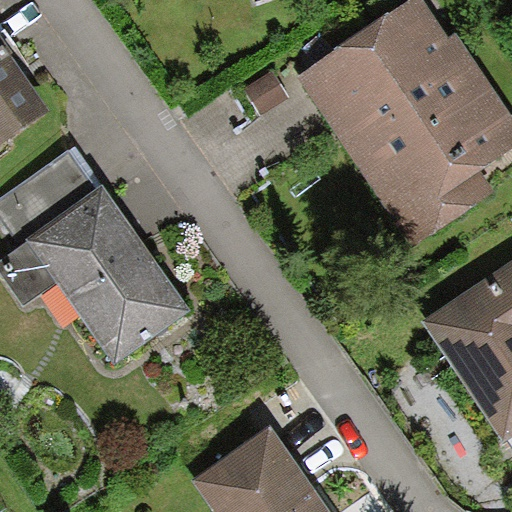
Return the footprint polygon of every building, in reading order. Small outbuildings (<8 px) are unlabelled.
[(301,84),(412,250),(496,195),(484,178),(511,159),(511,117),(462,41),(450,44),(423,3),(301,84)] [(1,47),(0,45),(0,151),(49,119),(1,47)] [(76,159),(0,211),(0,212),(27,252),(2,269),(27,305),(57,285),(114,367),(186,318),(76,159)] [(511,268),(425,326),(506,447),(511,442),(511,268)] [(270,431),(196,480),(216,511),(323,511),(312,495),(270,431)]
